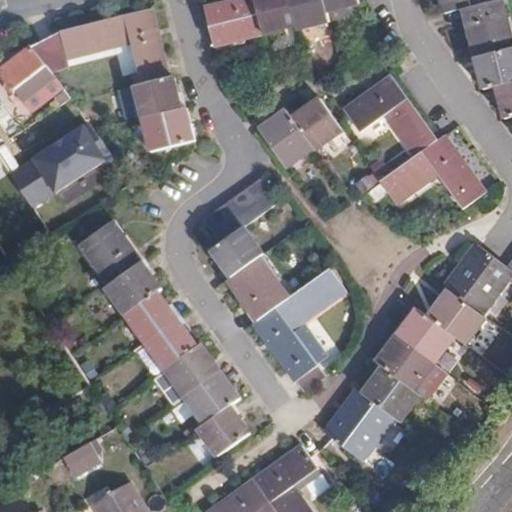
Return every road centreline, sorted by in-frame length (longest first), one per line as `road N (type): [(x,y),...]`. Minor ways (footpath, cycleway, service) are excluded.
road 1 (residential): [(183,0),(200,78),(240,159),(184,220),(181,260),(276,401)]
road 2 (residential): [(409,0),(424,50),(511,162)]
